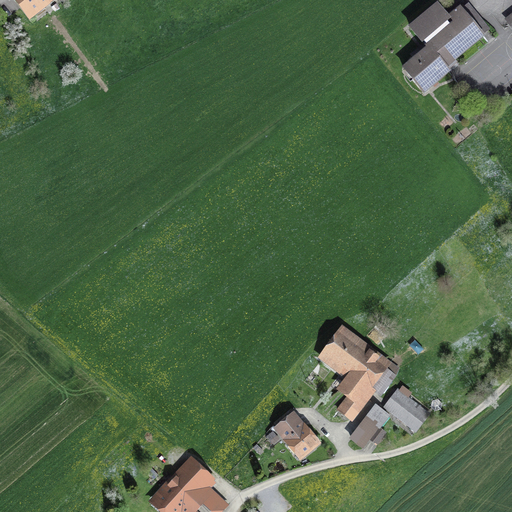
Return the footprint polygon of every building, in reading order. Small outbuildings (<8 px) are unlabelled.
[(47,0),(17,0),(29,15),(34,11),(37,15),(45,9),(42,5),(47,0)] [(437,6),(411,28),(422,42),(423,42),(428,49),(404,69),(423,91),(448,71),(445,67),(482,36),(487,42),(494,37),(479,18),(472,24),(460,10),(451,18),(454,22),(450,26),(447,22),(449,20),(437,6)] [(373,390),(379,395),(398,369),(390,363),(386,369),(355,345),(359,340),(345,330),(326,355),(353,375),(341,388),(342,389),(341,390),(349,395),(338,410),(350,419),(373,390)] [(385,407),(416,431),(429,415),(398,391),(385,407)] [(378,427),(379,428),(389,417),(377,407),(352,439),(362,448),(378,427)] [(279,429),(301,456),(316,444),(310,438),(313,436),(296,415),(279,429)] [(385,433),(379,428),(370,440),(376,445),(385,433)] [(269,439),(273,444),(278,439),(275,435),(269,439)] [(183,511),(198,511),(197,510),(203,503),(212,511),(221,511),(227,506),(208,489),(214,483),(192,462),(155,503),(165,511),(178,511),(181,510),(183,511)]
